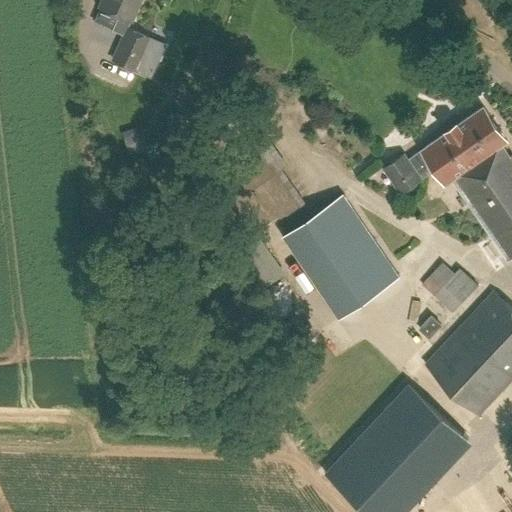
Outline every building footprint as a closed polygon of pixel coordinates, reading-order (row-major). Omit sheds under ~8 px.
[(103,0),(100,7),(119,15),(112,30),(125,36),(120,46),(114,60),(136,69),(142,56),(150,38),(128,28),(140,0),(103,0)] [(506,260),(511,255),(511,155),(510,157),(501,145),(507,141),(484,106),(422,148),(423,150),(429,159),(435,169),(446,185),(454,180),(506,260)] [(416,126),(403,134),(411,147),(423,139),(416,126)] [(429,159),(423,150),(408,159),(405,154),(384,167),(401,193),(421,180),(425,177),(424,176),(435,169),(429,159)] [(283,234),(340,317),(400,276),(342,193),(283,234)] [(456,310),(479,285),(461,267),(437,293),(456,310)] [(479,414),(511,378),(511,309),(494,292),(426,364),(479,414)] [(429,337),(441,325),(432,316),(420,328),(429,337)] [(387,511),(463,431),(409,381),(324,471),(367,511),(387,511)]
